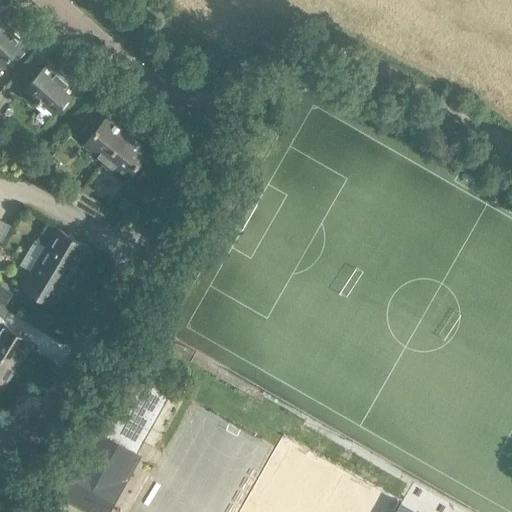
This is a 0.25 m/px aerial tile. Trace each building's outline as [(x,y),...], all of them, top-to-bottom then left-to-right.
[(25,41),(4,22),(0,26),(0,65),(2,68),(25,41)] [(75,90),(47,65),(22,93),(35,105),(41,99),(55,112),(75,90)] [(126,134),(106,118),(84,144),(104,160),(126,134)] [(147,152),(126,134),(104,160),(102,163),(124,181),(147,152)] [(64,164),(81,145),(70,135),(53,154),(64,164)] [(122,216),(102,203),(80,189),(72,202),(115,228),(122,216)] [(57,226),(21,287),(53,306),(89,246),(57,226)] [(0,319),(1,321),(9,308),(0,302),(0,319)] [(33,340),(2,321),(0,324),(0,354),(18,365),(33,340)] [(18,365),(0,354),(0,388),(3,390),(18,365)] [(107,435),(73,492),(100,508),(134,450),(139,441),(141,442),(168,395),(166,394),(173,382),(141,363),(133,376),(132,375),(109,415),(105,422),(112,426),(107,435)] [(419,511),(402,502),(401,501),(395,511),(419,511)]
